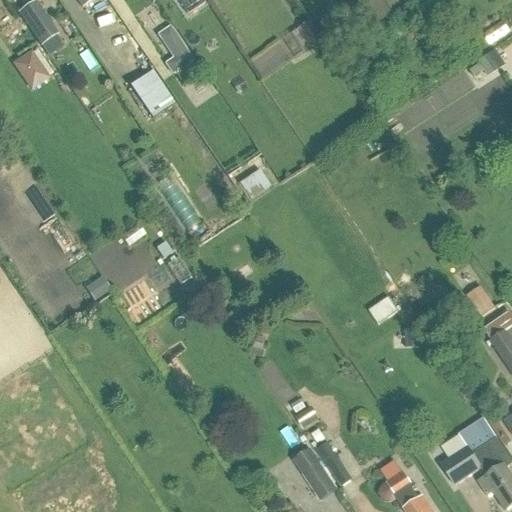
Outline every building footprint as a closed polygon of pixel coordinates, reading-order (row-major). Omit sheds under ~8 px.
[(75,0),(81,9),(95,0),(75,0)] [(200,0),(176,0),(187,16),(204,5),(200,0)] [(399,0),(377,0),(369,6),(381,24),(404,8),(399,0)] [(58,37),(35,4),(18,16),(41,48),(58,37)] [(311,47),(324,39),(312,21),(299,29),(311,47)] [(410,53),(418,48),(406,30),(398,36),(410,53)] [(8,63),(27,92),(47,78),(28,50),(8,63)] [(184,51),(171,60),(163,66),(171,78),(173,76),(189,65),(192,64),(184,51)] [(496,52),(478,64),(488,79),(506,67),(496,52)] [(189,65),(173,76),(182,90),(198,79),(189,65)] [(152,119),(175,104),(153,72),(130,87),(152,119)] [(257,173),(237,187),(249,205),(270,191),(257,173)] [(165,244),(155,250),(162,262),(172,256),(165,244)] [(101,279),(85,289),(94,303),(110,293),(101,279)] [(466,299),(481,321),(496,310),(481,289),(466,299)] [(389,299),(369,313),(378,327),(399,313),(389,299)] [(511,321),(508,315),(483,333),(492,345),(506,335),(506,334),(511,329),(511,321)] [(511,329),(506,334),(506,335),(492,345),(511,374),(511,329)] [(405,332),(405,350),(422,350),(422,332),(405,332)] [(257,338),(253,349),(263,352),(266,341),(257,338)] [(312,410),(296,420),(303,432),(319,421),(312,410)] [(504,511),(507,511),(511,509),(511,477),(507,470),(511,466),(511,463),(497,440),(484,421),(461,437),(469,450),(442,466),(456,488),(474,476),(481,471),(486,479),(479,484),(489,499),(494,495),(504,511)] [(319,432),(312,436),(318,446),(325,442),(319,432)] [(342,487),(353,480),(329,443),(318,451),(342,487)] [(322,502),(335,493),(317,466),(304,475),(322,502)] [(418,501),(411,491),(414,489),(404,474),(387,486),(383,489),(381,492),(380,496),(385,504),(389,505),(393,503),(397,501),(404,511),(432,511),(423,498),(418,501)]
